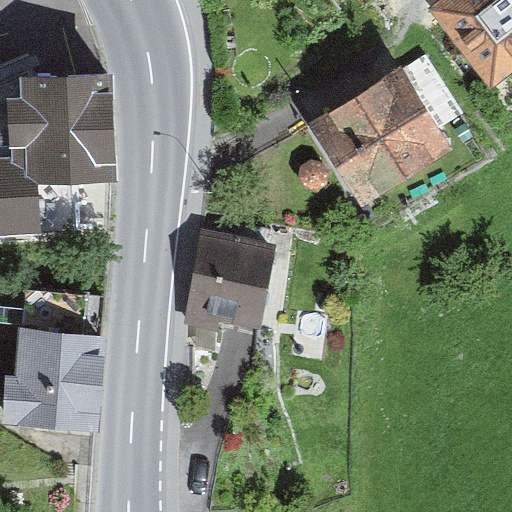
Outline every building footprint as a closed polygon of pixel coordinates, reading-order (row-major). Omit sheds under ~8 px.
[(511,56),(511,0),(445,0),(495,68),(511,56)] [(451,142),(406,71),(315,129),(359,199),(451,142)] [(120,188),(117,75),(18,77),(21,190),(120,188)] [(274,327),(289,248),(230,237),(215,316),(274,327)] [(95,433),(103,340),(25,333),(21,381),(7,380),(3,425),(95,433)]
